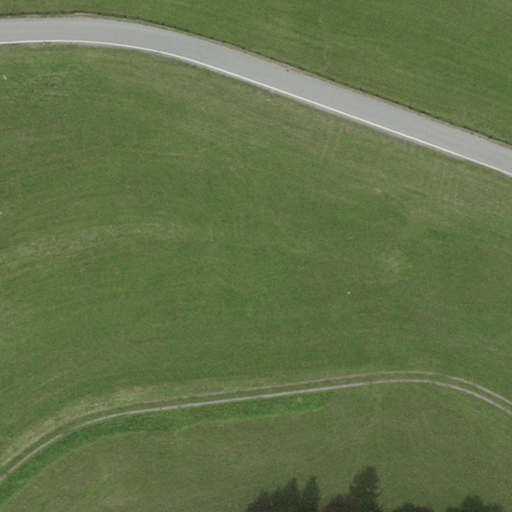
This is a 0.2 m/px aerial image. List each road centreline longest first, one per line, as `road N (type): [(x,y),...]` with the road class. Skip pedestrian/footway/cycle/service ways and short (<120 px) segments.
road 1 (track): [(0,474),(57,433),(115,411),(320,385),(434,378),(511,410)]
road 2 (unclassified): [(511,163),(178,44),(114,32),(0,32)]
